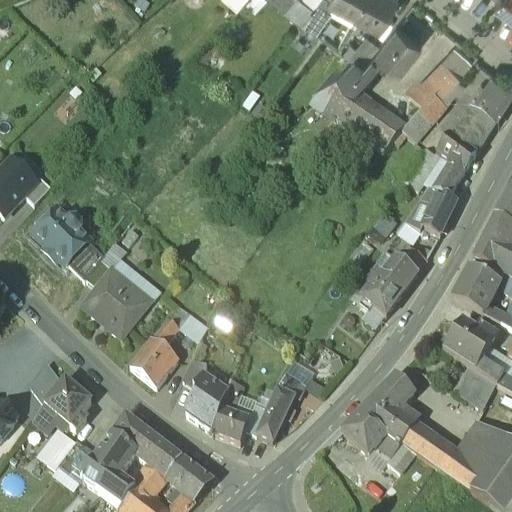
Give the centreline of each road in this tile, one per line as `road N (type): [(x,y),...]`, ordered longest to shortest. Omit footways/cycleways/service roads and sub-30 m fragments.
road 1 (secondary): [(254,489),(385,360),(511,149)]
road 2 (residential): [(0,277),(118,391),(254,489)]
